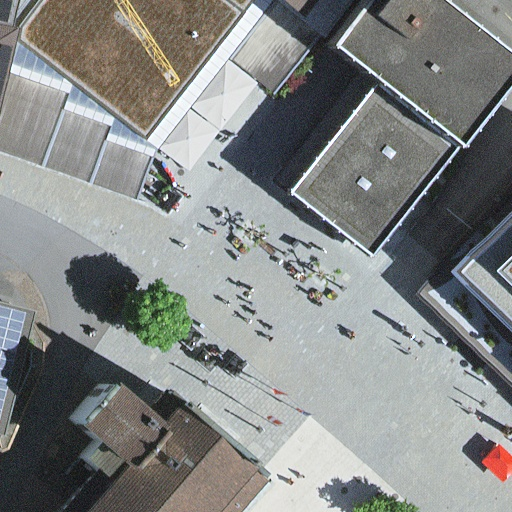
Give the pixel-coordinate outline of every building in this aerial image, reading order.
[(0,0),(0,72),(13,42),(31,0),(0,0)] [(31,0),(13,42),(89,67),(134,0),(31,0)] [(323,46),(360,0),(134,0),(89,67),(68,92),(163,169),(287,17),(323,46)] [(511,64),(429,0),(360,0),(323,46),(331,56),(369,86),(451,153),(462,162),(511,99),(511,64)] [(369,86),(281,194),(366,261),(397,222),(451,153),(369,86)] [(444,279),(511,339),(511,203),(458,264),(444,279)] [(0,409),(24,310),(0,304),(0,409)] [(101,458),(55,511),(226,511),(255,477),(205,436),(154,395),(137,416),(100,385),(82,407),(64,428),(101,458)]
